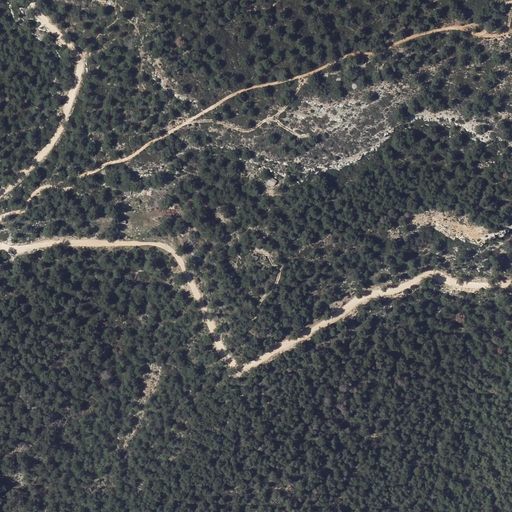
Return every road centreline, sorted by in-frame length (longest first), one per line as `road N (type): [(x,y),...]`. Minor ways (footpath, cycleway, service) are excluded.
road 1 (track): [(511,285),(458,283),(427,272),(347,305),(243,365),(226,360),(194,284),(165,245),(0,243)]
road 2 (track): [(511,2),(475,23),(431,29),(303,75),(282,110),(250,129),(189,121),(70,186),(45,187),(0,218)]
road 3 (track): [(0,194),(58,128),(79,61),(31,0)]
road 4 (track): [(189,121),(233,94),(303,75)]
